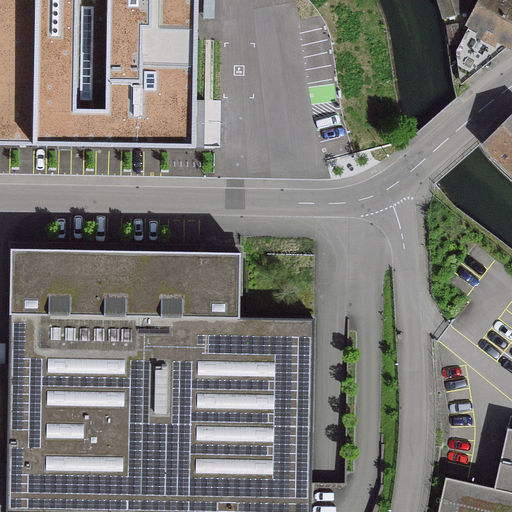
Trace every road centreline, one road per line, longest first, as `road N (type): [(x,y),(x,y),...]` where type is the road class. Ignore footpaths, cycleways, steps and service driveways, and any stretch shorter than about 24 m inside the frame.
road 1 (residential): [(0,200),(338,200),(387,187)]
road 2 (residential): [(387,187),(375,273),(379,399),(360,511)]
road 3 (residential): [(387,187),(511,91)]
